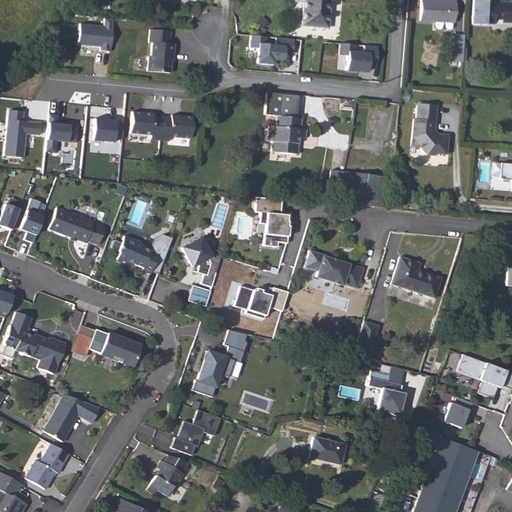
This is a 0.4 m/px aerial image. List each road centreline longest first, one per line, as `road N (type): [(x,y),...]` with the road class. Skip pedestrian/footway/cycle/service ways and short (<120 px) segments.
road 1 (residential): [(68,511),(161,363),(168,345),(163,324),(0,257)]
road 2 (residential): [(396,0),(389,93),(219,79)]
road 3 (residential): [(53,91),(92,84),(201,92),(219,79)]
